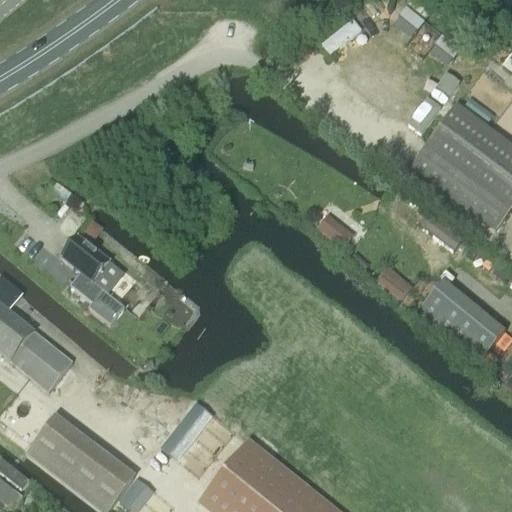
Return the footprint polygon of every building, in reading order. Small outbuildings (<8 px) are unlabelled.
[(329,57),(359,33),(350,22),(320,46),(329,57)] [(494,235),(511,211),(511,153),(455,110),(409,171),(494,235)] [(299,201),(310,209),(317,198),(306,191),(299,201)] [(76,242),(60,262),(79,277),(69,290),(101,316),(112,302),(92,287),(108,267),(76,242)] [(0,358),(48,397),(71,368),(8,317),(22,300),(0,282),(0,358)] [(442,286),(416,317),(477,368),(503,337),(442,286)] [(52,424),(26,457),(49,475),(74,442),(52,424)] [(329,511),(246,446),(199,506),(207,511),(329,511)] [(108,469),(83,501),(97,511),(110,511),(131,486),(108,469)]
